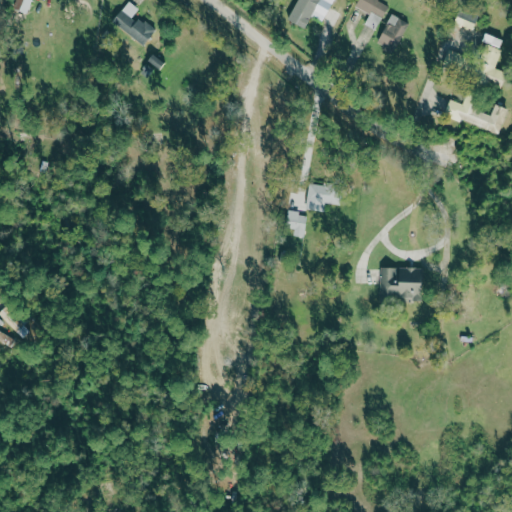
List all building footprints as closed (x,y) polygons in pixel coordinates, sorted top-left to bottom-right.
[(321,21),(333,0),(296,0),(286,18),(304,28),(311,16),(321,21)] [(376,29),(388,2),(382,0),(357,0),(355,7),(369,12),(364,24),(376,29)] [(138,8),(127,1),(112,22),(144,44),(154,30),(133,15),(138,8)] [(393,51),(409,22),(392,13),(376,41),(393,51)] [(494,67),(504,38),(486,32),(471,75),(502,85),(507,71),(494,67)] [(499,134),(508,108),(495,103),(491,114),(475,109),(479,99),(466,94),(463,103),(450,98),(444,114),(499,134)] [(339,205),(341,185),(308,182),(305,209),(324,211),(324,203),(339,205)] [(286,227),(294,229),(293,235),(304,237),(307,214),(288,211),(286,227)] [(379,298),(423,299),(423,267),(380,266),(379,298)]
